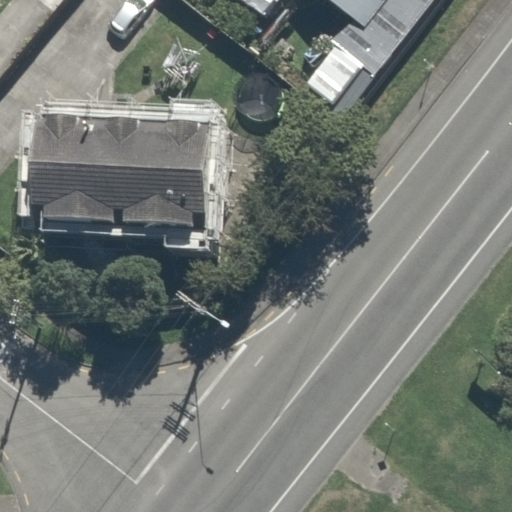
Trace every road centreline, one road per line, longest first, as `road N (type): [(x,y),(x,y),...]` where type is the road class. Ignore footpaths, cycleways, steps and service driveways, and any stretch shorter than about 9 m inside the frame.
road 1 (tertiary): [(202,511),(511,122)]
road 2 (residential): [(177,511),(0,377)]
